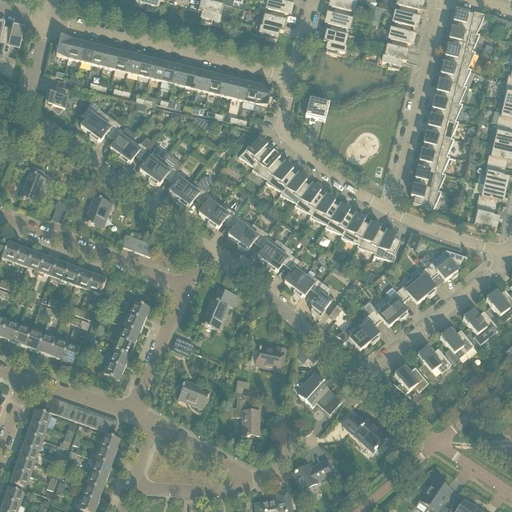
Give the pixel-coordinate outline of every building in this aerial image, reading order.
[(164,5),(165,0),(141,0),(140,5),(146,7),(145,11),(156,14),(159,4),(164,5)] [(204,0),(204,3),(223,7),(232,9),(233,0),(204,0)] [(264,17),(286,23),(286,22),(283,22),(284,16),(288,17),(289,13),(291,13),(292,7),(293,7),(294,6),(267,0),(267,1),(268,1),(268,12),(269,12),(268,18),(264,17)] [(334,10),(333,16),(348,20),(350,14),(351,14),(356,4),(357,4),(356,4),(352,3),(340,0),(331,0),(330,5),(332,5),(331,9),(334,10)] [(400,8),(398,14),(413,18),(413,17),(415,12),(418,13),(419,9),(421,9),(423,3),(424,3),(424,2),(415,0),(398,0),(398,8),(400,8)] [(204,3),(200,2),(197,13),(202,14),(200,24),(211,27),(212,23),(219,24),(223,7),(204,3)] [(375,9),(371,25),(377,27),(381,10),(375,9)] [(457,25),(455,31),(476,36),(485,17),(473,14),(473,17),(455,12),(455,13),(456,13),(453,24),(457,25)] [(396,25),(394,31),(409,35),(409,34),(411,29),(414,29),(415,26),(417,26),(419,20),(420,20),(420,19),(413,17),(413,18),(398,14),(394,13),(395,14),(394,25),(396,25)] [(330,27),(329,33),(344,37),(344,36),(346,31),(347,31),(352,21),(353,21),(348,20),(333,16),(326,14),(326,15),(327,15),(326,22),(328,22),(327,26),(330,27)] [(286,23),(264,17),(259,35),(266,36),(265,40),(276,43),(278,33),(283,34),(286,23)] [(0,59),(0,75),(11,84),(17,61),(16,61),(16,62),(8,59),(11,48),(19,50),(19,51),(23,34),(26,34),(24,33),(24,30),(13,27),(12,30),(11,33),(7,32),(8,31),(7,31),(0,59)] [(392,42),(390,48),(405,52),(405,51),(407,46),(410,46),(411,43),(414,43),(415,37),(416,37),(416,36),(409,34),(409,35),(394,31),(390,30),(391,31),(390,41),(392,42)] [(452,42),(451,48),(451,49),(472,54),(479,37),(476,36),(455,31),(451,30),(451,31),(449,41),(452,42)] [(329,33),(326,32),(323,44),(328,45),(325,55),(336,57),(337,56),(337,53),(344,55),(348,37),(344,36),(344,37),(329,33)] [(67,61),(68,61),(73,41),(72,41),(72,42),(60,39),(59,47),(56,46),(55,45),(53,54),(54,54),(57,54),(56,58),(68,61),(67,61)] [(68,61),(80,64),(84,45),(73,42),(73,41),(68,61),(68,62),(68,61)] [(80,64),(91,67),(96,48),(84,45),(80,64)] [(390,48),(386,47),(382,64),(388,66),(388,68),(387,70),(398,73),(401,63),(406,64),(409,52),(405,51),(405,52),(390,48)] [(448,60),(447,66),(467,71),(475,55),(472,54),(451,49),(451,48),(446,47),(446,48),(447,48),(444,59),(448,60)] [(91,67),(103,69),(107,51),(96,48),(91,67)] [(103,69),(114,72),(119,53),(107,51),(103,69)] [(114,72),(126,75),(131,56),(119,53),(114,72)] [(126,75),(138,78),(142,59),(131,56),(126,75)] [(138,78),(149,81),(154,62),(142,59),(138,78)] [(149,81),(161,84),(166,65),(154,62),(149,81)] [(161,84),(173,86),(177,68),(166,65),(161,84)] [(444,77),(442,83),(442,84),(463,89),(470,72),(467,71),(447,66),(442,65),(443,66),(440,76),(444,77)] [(173,86),(184,89),(189,71),(177,68),(173,86)] [(184,89),(196,92),(201,73),(189,71),(184,89)] [(196,92),(208,95),(212,76),(201,73),(196,92)] [(208,95),(219,98),(224,79),(212,76),(208,95)] [(219,98),(231,101),(236,82),(224,79),(219,98)] [(231,101),(243,104),(247,85),(236,82),(231,101)] [(440,95),(438,101),(459,106),(466,89),(463,89),(442,84),(442,83),(438,82),(438,83),(439,83),(436,94),(440,95)] [(254,107),(259,87),(259,88),(247,85),(243,104),(254,106),(254,107)] [(505,97),(503,106),(511,108),(511,87),(506,86),(503,97),(505,97)] [(259,87),(254,107),(255,107),(255,106),(266,109),(267,106),(270,106),(270,107),(271,107),(273,98),(272,98),(272,99),(269,98),(271,91),(259,88),(259,87)] [(63,90),(57,89),(56,89),(54,97),(50,96),(50,98),(47,98),(47,97),(44,108),(50,113),(51,111),(58,116),(62,111),(64,112),(67,100),(69,92),(63,90)] [(435,112),(434,118),(434,119),(454,124),(462,107),(459,106),(438,101),(434,100),(433,100),(434,101),(432,111),(435,112)] [(307,110),(305,119),(310,121),(309,124),(314,126),(315,122),(324,124),(327,114),(328,107),(309,103),(309,105),(308,106),(307,110)] [(493,114),(491,125),(496,126),(511,129),(511,108),(503,106),(501,116),(493,114)] [(89,140),(106,117),(98,111),(96,113),(89,108),(81,118),(81,117),(81,118),(86,122),(80,129),(91,137),(89,140)] [(175,115),(171,120),(172,120),(173,121),(176,124),(180,119),(175,115)] [(118,129),(120,127),(106,116),(106,117),(89,140),(97,146),(97,145),(98,143),(100,144),(106,136),(110,140),(118,129)] [(429,136),(450,141),(457,124),(454,124),(434,119),(434,118),(429,117),(429,118),(430,118),(427,129),(431,130),(430,136),(429,136)] [(495,137),(493,146),(511,150),(511,140),(511,141),(511,139),(511,129),(496,126),(494,137),(495,137)] [(125,130),(123,133),(118,129),(110,140),(115,144),(110,151),(120,159),(118,161),(131,145),(136,138),(125,130)] [(234,130),(231,134),(237,138),(240,135),(234,130)] [(239,140),(238,141),(243,145),(247,139),(243,135),(240,139),(239,140)] [(427,147),(425,153),(425,154),(446,159),(453,142),(450,141),(429,136),(430,136),(425,135),(426,136),(423,146),(427,147)] [(252,137),(248,143),(251,147),(257,141),(252,137)] [(252,172),(252,173),(272,151),(269,154),(264,150),(267,147),(259,140),(260,139),(259,139),(257,141),(251,147),(239,159),(254,170),(252,172)] [(120,159),(118,161),(126,167),(127,167),(126,166),(128,164),(130,166),(135,158),(140,162),(152,145),(146,140),(141,146),(139,145),(136,149),(131,145),(120,159)] [(139,173),(150,180),(168,156),(152,145),(140,162),(145,165),(139,173)] [(489,155),(486,166),(505,170),(507,163),(506,163),(507,160),(511,161),(511,150),(493,146),(491,155),(489,155)] [(265,185),(266,185),(285,163),(281,167),(277,162),(280,160),(272,152),(272,151),(252,173),(267,182),(265,185)] [(423,165),(421,171),(442,176),(449,159),(446,159),(425,154),(425,153),(421,152),(421,153),(419,164),(423,165)] [(168,156),(148,183),(156,189),(156,188),(157,186),(159,187),(165,180),(169,183),(177,173),(182,166),(168,156)] [(285,163),(266,185),(282,195),(298,175),(298,174),(295,178),(290,174),(293,171),(290,169),(284,164),(285,163)] [(486,177),(483,186),(506,192),(508,182),(502,181),(503,178),(505,170),(486,166),(484,177),(486,177)] [(23,190),(20,199),(23,201),(25,202),(25,201),(37,206),(38,205),(35,204),(40,191),(43,192),(47,181),(42,179),(44,174),(32,170),(30,175),(29,176),(24,190),(23,190)] [(418,182),(417,188),(417,189),(438,194),(445,177),(442,176),(421,171),(417,170),(416,170),(417,171),(415,181),(418,182)] [(177,205),(190,188),(183,183),(186,179),(177,173),(169,183),(174,187),(169,195),(179,202),(177,205)] [(282,195),(280,198),(294,205),(295,206),(297,206),(309,189),(304,185),(305,184),(306,183),(306,182),(305,182),(303,180),(298,176),(298,175),(282,195)] [(179,202),(177,205),(185,211),(186,210),(185,210),(187,208),(188,209),(194,202),(199,205),(207,195),(211,189),(211,188),(212,187),(212,186),(212,185),(211,183),(210,181),(208,179),(206,179),(204,179),(202,180),(200,181),(198,185),(194,182),(190,188),(179,202)] [(309,220),(310,220),(323,200),(318,196),(320,193),(311,187),(312,186),(312,185),(295,209),(310,217),(309,220)] [(479,195),(477,206),(495,210),(497,203),(496,203),(497,200),(507,202),(504,201),(506,192),(483,186),(481,195),(479,195)] [(417,189),(417,188),(412,187),(412,188),(413,188),(410,199),(414,199),(412,206),(426,210),(425,211),(432,214),(441,194),(438,194),(417,189)] [(207,226),(219,210),(212,205),(215,201),(207,195),(199,205),(204,209),(198,216),(208,224),(207,226)] [(324,230),(325,230),(326,228),(338,210),(338,209),(333,206),(335,203),(326,197),(326,196),(323,200),(310,220),(326,227),(324,230)] [(90,226),(103,231),(103,230),(100,229),(105,216),(108,217),(112,206),(101,202),(101,201),(99,200),(99,201),(94,199),(93,200),(95,200),(89,215),(88,214),(85,224),(88,225),(87,226),(90,227),(90,226)] [(263,203),(260,207),(267,213),(270,208),(263,203)] [(51,222),(57,225),(62,212),(68,214),(70,209),(58,204),(51,222)] [(340,240),(341,240),(342,238),(353,219),(347,216),(349,213),(340,207),(341,206),(340,206),(338,209),(338,210),(326,228),(325,230),(341,237),(340,240)] [(495,210),(477,206),(474,217),(476,217),(474,226),(472,225),(472,226),(496,232),(498,223),(502,223),(492,220),(493,218),(495,210)] [(223,223),(228,227),(236,216),(228,210),(225,214),(219,210),(207,226),(215,232),(215,231),(216,229),(218,231),(223,223)] [(62,212),(57,225),(64,227),(68,214),(62,212)] [(358,247),(368,228),(363,225),(365,222),(361,220),(355,216),(356,215),(355,215),(353,219),(342,238),(341,240),(358,247)] [(233,230),(228,238),(238,246),(249,232),(252,228),(236,216),(228,227),(233,230)] [(373,258),(375,256),(384,236),(378,233),(379,232),(380,230),(370,225),(371,224),(370,224),(368,228),(358,247),(357,250),(374,255),(373,258)] [(238,246),(236,248),(244,254),(245,253),(244,253),(246,251),(247,252),(253,245),(258,248),(266,238),(267,236),(262,232),(261,232),(253,226),(252,228),(249,232),(238,246)] [(375,256),(373,258),(392,264),(395,258),(394,257),(400,244),(394,241),(396,238),(386,233),(386,232),(384,236),(375,256)] [(410,235),(406,246),(413,255),(414,256),(421,240),(420,239),(411,235),(410,235)] [(121,248),(127,251),(132,239),(126,237),(121,248)] [(263,252),(257,260),(268,267),(278,253),(271,248),(274,244),(266,238),(258,248),(263,252)] [(127,251),(133,253),(137,241),(133,239),(132,239),(127,251)] [(133,253),(139,255),(143,243),(139,241),(137,241),(133,253)] [(139,255),(145,257),(149,245),(143,243),(139,255)] [(8,266),(13,268),(20,249),(15,247),(15,248),(7,245),(1,260),(9,263),(8,266)] [(149,245),(145,257),(150,259),(155,247),(149,245)] [(268,267),(266,270),(274,276),(274,275),(275,273),(277,274),(282,267),(287,270),(295,260),(290,256),(292,253),(283,247),(278,253),(268,267)] [(19,267),(26,270),(32,254),(25,252),(25,251),(20,249),(13,268),(18,269),(19,267)] [(432,265),(425,270),(434,280),(438,276),(444,283),(450,278),(452,280),(451,281),(452,281),(464,271),(464,270),(464,271),(460,266),(462,259),(463,259),(464,259),(445,253),(445,254),(449,255),(447,260),(449,262),(437,272),(432,265)] [(32,275),(37,277),(44,258),(39,256),(39,257),(32,254),(26,270),(33,273),(32,275)] [(424,268),(429,264),(423,257),(418,262),(424,268)] [(43,277),(51,279),(57,263),(50,261),(50,260),(44,258),(37,277),(43,279),(43,277)] [(352,268),(361,271),(364,262),(355,259),(352,268)] [(292,295),(293,295),(305,278),(298,273),(304,266),(295,260),(287,270),(292,274),(284,285),(294,292),(292,295)] [(51,279),(50,281),(62,286),(69,267),(64,265),(64,266),(57,263),(51,279)] [(68,286),(75,288),(81,272),(74,270),(74,269),(69,267),(62,286),(67,288),(68,286)] [(336,268),(332,273),(337,276),(340,271),(336,268)] [(425,270),(412,281),(426,298),(428,301),(436,294),(435,294),(433,292),(435,291),(429,284),(434,280),(425,270)] [(81,293),(87,295),(94,276),(87,274),(81,272),(75,288),(82,291),(81,293)] [(94,276),(87,295),(91,297),(92,294),(100,297),(102,290),(103,291),(106,282),(98,279),(98,278),(94,276)] [(365,276),(362,283),(370,287),(373,280),(365,276)] [(309,292),(314,295),(322,285),(313,278),(310,282),(305,278),(293,295),(300,302),(300,301),(302,298),(304,299),(309,292)] [(412,281),(397,293),(405,303),(410,299),(416,307),(426,298),(412,281)] [(322,285),(314,295),(319,299),(311,310),(313,311),(311,313),(310,313),(319,321),(325,314),(323,313),(331,303),(325,299),(330,291),(322,285)] [(204,328),(206,329),(206,328),(218,333),(219,332),(216,331),(222,318),(224,319),(229,308),(232,310),(237,298),(219,290),(218,291),(219,292),(215,301),(216,302),(216,303),(211,301),(212,302),(206,316),(205,316),(201,325),(204,327),(204,328)] [(25,293),(23,298),(28,301),(31,295),(31,294),(25,292),(25,293)] [(387,297),(381,301),(398,321),(398,322),(400,324),(407,317),(405,315),(407,314),(401,307),(405,303),(397,293),(389,300),(387,297)] [(485,303),(486,303),(489,307),(492,311),(493,310),(499,317),(497,319),(502,325),(510,319),(511,320),(511,319),(511,301),(505,293),(499,297),(496,294),(485,303)] [(2,296),(1,300),(5,301),(7,302),(9,296),(3,294),(3,295),(2,296)] [(31,295),(28,301),(29,301),(30,301),(34,303),(34,302),(36,298),(36,297),(37,296),(31,294),(31,295)] [(22,301),(20,307),(25,309),(27,304),(28,303),(28,301),(23,298),(22,301)] [(27,304),(25,309),(27,309),(30,311),(31,311),(33,305),(34,304),(34,303),(30,301),(29,301),(28,301),(28,303),(27,304)] [(377,309),(369,316),(377,326),(382,322),(388,330),(398,322),(398,321),(381,301),(375,307),(377,309)] [(107,307),(101,304),(98,311),(104,314),(107,307)] [(128,310),(126,315),(145,323),(147,318),(146,318),(149,310),(140,306),(140,307),(134,304),(131,312),(128,310)] [(329,318),(334,321),(342,311),(337,307),(329,318)] [(46,310),(44,316),(50,318),(52,312),(46,310)] [(487,311),(483,314),(490,321),(493,318),(487,311)] [(52,312),(50,318),(55,320),(58,314),(52,312)] [(464,320),(462,322),(463,322),(466,326),(469,330),(470,329),(477,337),(474,340),(480,347),(496,333),(498,331),(497,331),(497,330),(494,326),(490,321),(483,314),(477,319),(473,313),(465,319),(464,320)] [(126,321),(123,328),(139,334),(142,328),(145,323),(126,315),(124,320),(126,321)] [(364,327),(359,331),(369,344),(369,345),(371,347),(379,341),(379,340),(378,341),(377,339),(378,337),(372,330),(377,326),(369,316),(361,323),(364,327)] [(71,319),(68,325),(74,327),(76,321),(71,319)] [(76,321),(74,327),(80,329),(82,323),(76,321)] [(7,342),(12,344),(19,325),(14,323),(14,325),(6,323),(0,339),(8,341),(7,342)] [(18,345),(25,348),(31,332),(24,329),(24,327),(19,325),(12,344),(18,346),(18,345)] [(353,325),(343,333),(348,339),(349,340),(344,344),(350,349),(353,346),(359,352),(359,353),(360,352),(369,345),(369,344),(359,331),(358,331),(353,325)] [(118,334),(116,339),(135,347),(137,342),(136,341),(139,334),(123,328),(120,335),(118,334)] [(91,329),(89,335),(95,338),(98,332),(91,329)] [(32,351),(37,353),(44,334),(39,332),(38,334),(31,332),(25,348),(32,350),(32,351)] [(439,340),(440,341),(446,348),(447,348),(449,351),(445,354),(444,354),(455,367),(460,362),(459,361),(473,349),(467,341),(466,340),(465,338),(463,336),(460,333),(454,338),(450,332),(442,338),(439,340)] [(42,354),(49,357),(55,341),(48,338),(49,336),(44,334),(37,353),(42,355),(42,354)] [(132,352),(135,347),(116,339),(114,344),(116,345),(113,352),(129,359),(132,352)] [(176,340),(174,346),(191,353),(194,347),(176,340)] [(56,360),(61,362),(68,344),(63,341),(62,343),(55,341),(49,357),(56,359),(56,360)] [(68,344),(61,362),(66,364),(67,363),(74,366),(78,357),(77,357),(79,351),(72,348),(73,345),(68,344)] [(300,345),(299,353),(313,366),(318,361),(300,345)] [(191,353),(174,346),(171,352),(188,360),(191,353)] [(260,349),(256,368),(279,373),(281,364),(283,364),(285,352),(286,351),(277,350),(276,352),(260,349)] [(418,370),(422,375),(430,384),(436,380),(431,374),(437,370),(441,375),(451,367),(438,351),(432,356),(427,350),(417,359),(423,367),(418,370)] [(108,358),(106,363),(124,371),(127,366),(126,366),(129,359),(113,352),(110,359),(108,358)] [(124,371),(106,363),(104,368),(106,369),(103,376),(110,379),(110,380),(118,383),(122,376),(124,371)] [(395,389),(410,401),(405,396),(414,389),(418,394),(428,386),(415,370),(409,375),(404,369),(394,378),(400,385),(395,389)] [(323,410),(328,404),(335,397),(322,385),(323,384),(314,375),(306,384),(308,387),(298,398),(312,410),(317,404),(323,410)] [(470,381),(466,385),(471,391),(476,388),(470,381)] [(196,388),(194,387),(185,383),(180,394),(179,394),(178,396),(179,396),(177,401),(178,401),(178,400),(193,406),(192,407),(202,411),(203,408),(204,409),(205,406),(204,406),(209,394),(208,396),(195,390),(196,388)] [(243,391),(242,397),(248,398),(250,399),(255,400),(256,394),(243,391)] [(236,410),(230,410),(230,420),(231,420),(231,419),(242,419),(242,438),(246,438),(248,438),(251,438),(251,436),(258,436),(258,440),(259,440),(259,420),(260,420),(260,413),(253,413),(253,414),(250,414),(250,399),(248,398),(242,397),(236,396),(236,410)] [(44,412),(50,414),(54,403),(48,401),(44,412)] [(50,414),(55,416),(59,405),(54,403),(50,414)] [(55,416),(61,418),(65,407),(59,405),(55,416)] [(61,418),(67,420),(71,409),(65,407),(61,418)] [(67,420),(73,422),(77,411),(71,409),(67,420)] [(73,422),(78,424),(82,413),(77,411),(73,422)] [(35,412),(31,425),(47,430),(51,418),(45,416),(35,412)] [(78,424),(84,426),(88,415),(82,413),(78,424)] [(84,426),(90,428),(94,417),(88,415),(84,426)] [(362,440),(375,452),(386,440),(366,422),(363,426),(352,416),(342,427),(360,442),(362,440)] [(90,428),(96,430),(100,419),(94,417),(90,428)] [(96,430),(101,432),(105,421),(100,419),(96,430)] [(101,432),(107,434),(111,423),(105,421),(101,432)] [(111,423),(107,434),(113,436),(117,425),(111,423)] [(31,425),(27,437),(43,442),(47,430),(31,425)] [(27,437),(23,449),(38,454),(43,442),(27,437)] [(98,444),(97,448),(116,455),(118,450),(117,450),(120,442),(111,439),(110,440),(104,437),(101,445),(98,444)] [(97,455),(94,461),(111,467),(113,460),(114,460),(116,455),(97,448),(95,454),(97,455)] [(23,449),(18,461),(34,466),(38,454),(23,449)] [(18,461),(14,473),(30,478),(34,466),(18,461)] [(55,467),(61,470),(63,463),(57,461),(55,467)] [(90,468),(88,473),(107,480),(109,474),(108,474),(111,467),(94,461),(92,469),(90,468)] [(293,475),(302,493),(317,485),(316,484),(333,475),(327,462),(321,465),(322,467),(311,473),(308,467),(293,475)] [(30,478),(14,473),(10,485),(25,491),(30,478)] [(88,479),(86,486),(102,492),(105,485),(107,480),(88,473),(86,478),(88,479)] [(434,481),(419,504),(431,511),(439,511),(452,493),(434,481)] [(81,492),(79,498),(98,504),(100,499),(102,492),(86,486),(83,493),(81,492)] [(8,490),(4,502),(19,508),(24,495),(8,490)] [(291,511),(288,491),(275,493),(277,504),(269,506),(269,504),(255,506),(255,511),(291,511)] [(98,504),(79,498),(77,503),(80,504),(78,511),(79,511),(95,511),(96,509),(97,509),(98,504)] [(479,511),(464,501),(456,511),(479,511)] [(4,502),(0,511),(17,511),(19,508),(4,502)]
